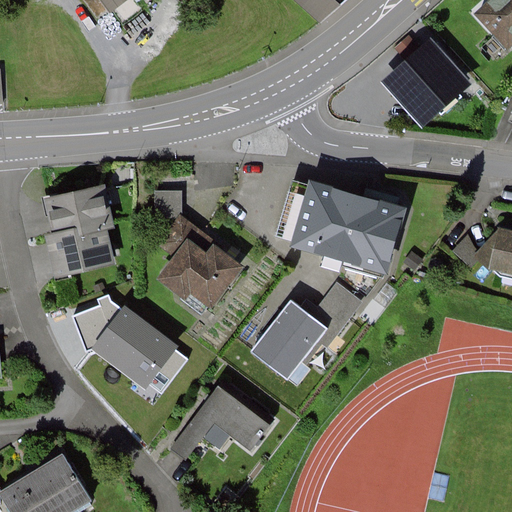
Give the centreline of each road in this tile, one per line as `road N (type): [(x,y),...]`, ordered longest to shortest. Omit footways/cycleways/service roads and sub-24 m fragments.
road 1 (tertiary): [(0,142),(181,122),(283,84)]
road 2 (residential): [(283,84),(321,139),(511,168)]
road 3 (residential): [(81,407),(56,373),(26,302),(0,166)]
road 4 (residential): [(176,511),(81,407)]
road 5 (tertiary): [(283,84),(395,0)]
